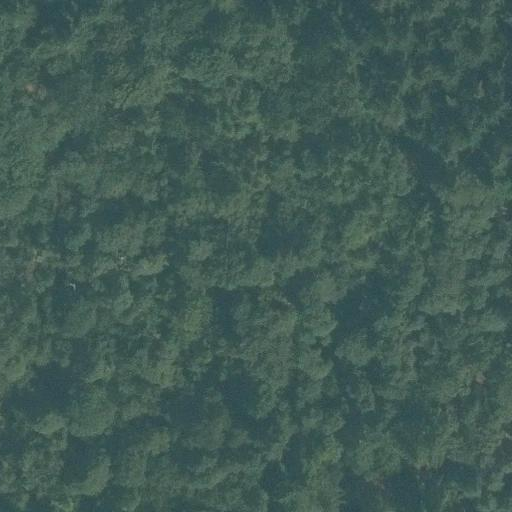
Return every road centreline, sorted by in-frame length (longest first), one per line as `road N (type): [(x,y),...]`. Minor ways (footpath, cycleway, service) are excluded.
road 1 (unknown): [(26,0),(64,173),(221,300),(277,304),(276,350),(342,352),(351,397),(436,465)]
road 2 (track): [(265,511),(511,288)]
road 3 (unknown): [(511,396),(384,511)]
